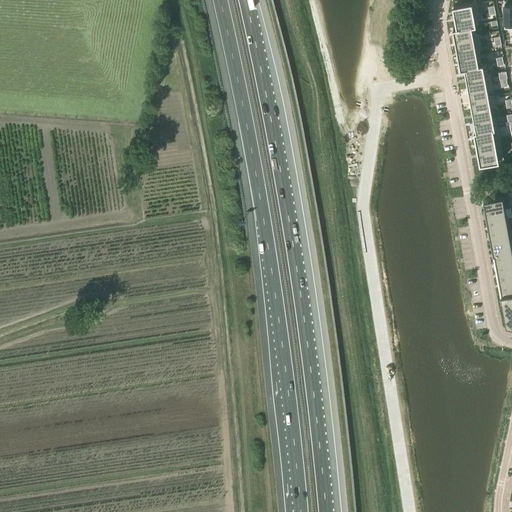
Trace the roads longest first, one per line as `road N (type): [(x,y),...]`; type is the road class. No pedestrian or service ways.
road 1 (motorway): [(324,511),(299,292),(244,0)]
road 2 (motorway): [(221,0),(263,222),(301,511)]
road 3 (residential): [(409,511),(363,210),(381,91),(439,83)]
road 4 (residential): [(439,83),(485,339),(511,344)]
